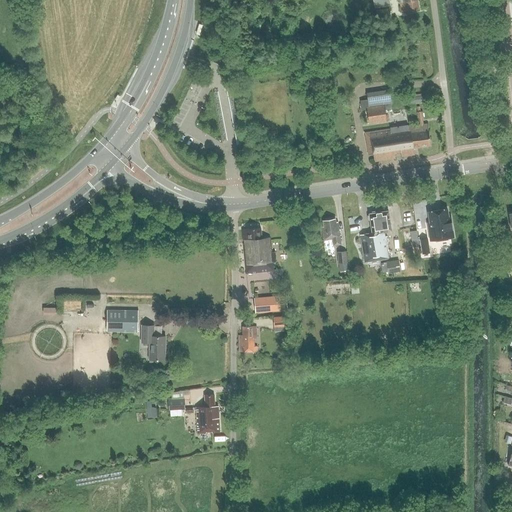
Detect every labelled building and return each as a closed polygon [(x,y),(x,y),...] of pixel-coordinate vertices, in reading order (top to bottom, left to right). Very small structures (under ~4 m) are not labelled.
[(388,0),(372,0),(374,9),(390,6),(388,0)] [(417,0),(399,0),(402,13),(419,10),(417,0)] [(387,122),(384,105),(392,104),(390,89),(366,93),(368,107),(367,108),(369,125),(387,122)] [(409,103),(424,102),(423,95),(409,97),(409,103)] [(420,112),(419,106),(416,107),(417,119),(418,119),(419,125),(409,127),(409,124),(390,127),(390,130),(365,133),(365,136),(368,154),(372,154),(374,162),(395,159),(394,154),(400,153),(401,157),(414,156),(413,148),(431,146),(428,124),(424,125),(423,124),(423,118),(424,118),(422,111),(420,112)] [(430,241),(452,238),(449,217),(447,218),(446,210),(428,212),(430,229),(428,229),(430,241)] [(361,242),(358,242),(359,250),(362,249),(364,262),(387,258),(385,243),(388,243),(387,237),(383,237),(382,232),(391,231),(388,211),(368,214),(371,233),(360,235),(361,242)] [(340,244),(339,238),(337,222),(335,222),(334,219),(323,221),(324,226),(321,227),(323,240),(332,239),(333,245),(340,244)] [(246,273),(273,271),(270,237),(261,238),(260,227),(241,229),(246,273)] [(428,238),(419,239),(422,254),(430,253),(428,238)] [(349,263),(347,251),(338,252),(339,264),(349,263)] [(401,272),(400,262),(388,264),(390,273),(401,272)] [(254,312),(287,309),(285,296),(253,299),(254,312)] [(137,332),(138,312),(106,311),(106,331),(137,332)] [(289,326),(288,316),(273,317),(274,327),(289,326)] [(165,361),(166,336),(153,336),(154,324),(141,324),(140,342),(149,343),(148,360),(165,361)] [(239,352),(257,351),(256,346),(252,346),(251,337),(256,337),(256,326),(242,327),(242,335),(238,335),(239,352)] [(197,433),(219,432),(218,406),(215,406),(214,395),(205,395),(205,407),(196,407),(197,433)] [(511,400),(511,397),(505,396),(503,402),(511,405),(511,400)] [(185,410),(184,398),(168,399),(168,411),(185,410)] [(146,401),(148,418),(154,417),(156,417),(156,407),(153,407),(150,407),(150,401),(146,401)]
